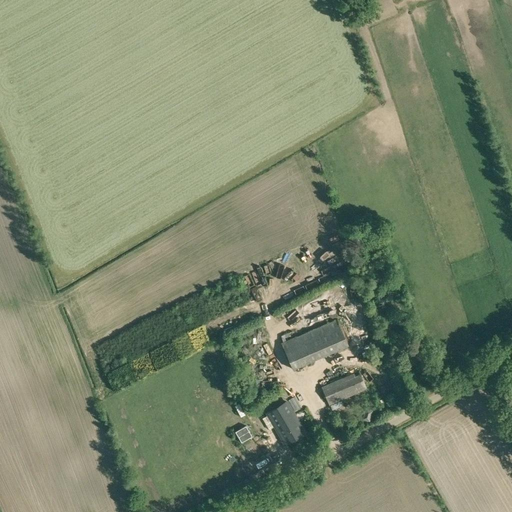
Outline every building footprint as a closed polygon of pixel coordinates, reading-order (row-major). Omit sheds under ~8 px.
[(283,342),(281,343),(293,370),(348,346),(337,319),(295,337),(283,342)] [(412,365),(426,358),(423,349),(408,355),(412,365)] [(329,405),(367,389),(359,371),(321,387),(329,405)] [(377,388),(382,398),(392,394),(388,384),(377,388)] [(268,415),(262,418),(269,430),(274,426),(285,445),(306,433),(287,401),(266,413),(268,415)] [(362,420),(369,422),(373,410),(366,408),(362,420)] [(246,426),(235,432),(241,443),(252,436),(246,426)]
